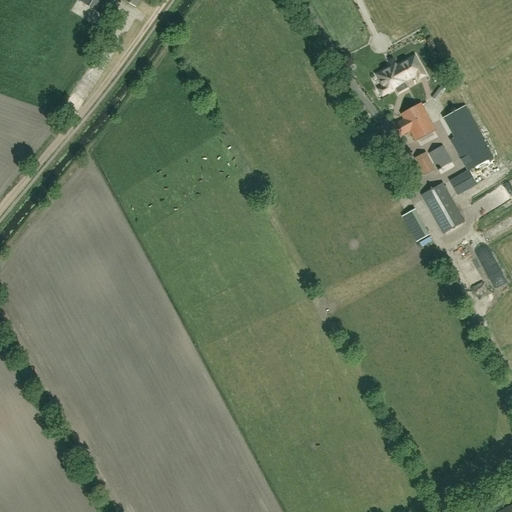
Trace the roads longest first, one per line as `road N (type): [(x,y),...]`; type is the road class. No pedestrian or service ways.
road 1 (track): [(167,0),(0,211)]
road 2 (track): [(511,376),(443,243)]
